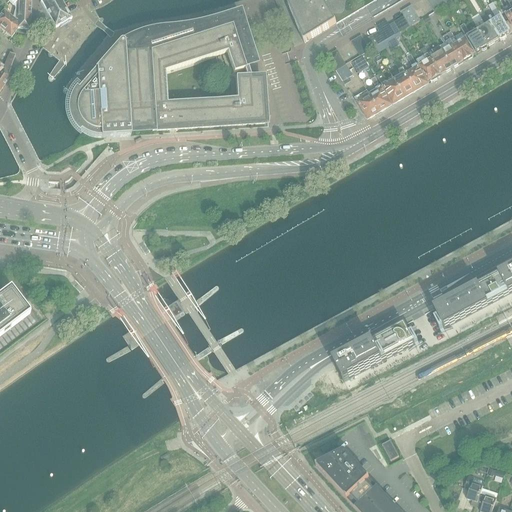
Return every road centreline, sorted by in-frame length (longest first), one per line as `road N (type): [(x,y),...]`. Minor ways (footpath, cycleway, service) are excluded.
road 1 (tertiary): [(349,148),(145,159),(108,183),(78,218)]
road 2 (tertiary): [(114,214),(171,176),(324,164),(349,148)]
road 3 (primary): [(79,247),(149,333),(221,448)]
road 4 (residential): [(349,148),(305,61),(407,3)]
road 5 (tertiary): [(349,148),(511,50)]
road 6 (tertiary): [(260,423),(325,361),(396,313)]
road 7 (tertiary): [(396,313),(302,363),(258,406)]
road 8 (primary): [(220,408),(124,272)]
road 9 (tertiary): [(511,250),(396,313)]
